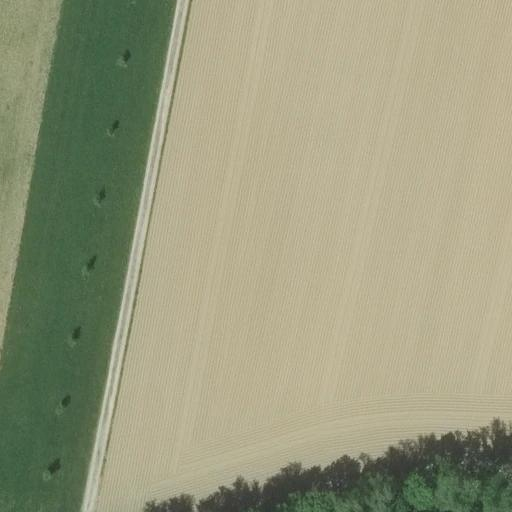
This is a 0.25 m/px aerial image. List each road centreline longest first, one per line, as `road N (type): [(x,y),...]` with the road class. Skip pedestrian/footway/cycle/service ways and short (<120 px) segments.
road 1 (track): [(84,511),(183,0)]
road 2 (track): [(511,501),(354,511)]
